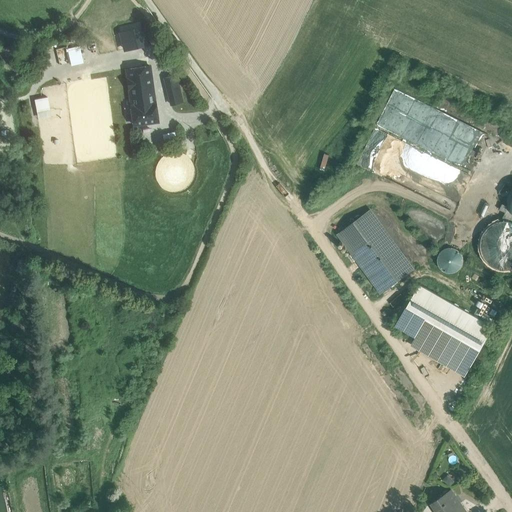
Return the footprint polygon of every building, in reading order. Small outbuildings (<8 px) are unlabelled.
[(117,27),(123,51),(150,44),(145,21),(117,27)] [(79,46),(66,49),(69,66),(83,63),(79,46)] [(151,65),(124,69),(133,127),(159,122),(151,65)] [(31,78),(25,71),(18,77),(24,84),(31,78)] [(177,74),(163,77),(170,106),(184,102),(177,74)] [(471,170),(488,132),(395,89),(378,125),(406,138),(409,148),(406,149),(409,159),(408,163),(430,173),(439,170),(438,173),(444,176),(438,178),(439,180),(435,188),(436,191),(431,192),(434,199),(445,196),(447,191),(465,185),(470,173),(453,165),(458,164),(471,170)] [(37,119),(50,117),(47,97),(34,100),(37,119)] [(414,270),(370,210),(338,233),(343,241),(357,260),(381,293),(414,270)] [(511,223),(506,222),(494,224),(485,231),(480,242),(480,254),(486,265),(497,271),(509,272),(511,270),(511,223)] [(357,260),(343,241),(338,245),(352,264),(357,260)] [(462,265),(463,260),(462,255),(459,251),(455,249),(450,248),(445,249),(441,252),(438,256),(438,261),(439,266),(441,270),(446,272),(451,273),(456,272),(460,269),(462,265)] [(493,327),(420,284),(396,325),(470,368),(493,327)] [(451,490),(432,503),(437,511),(440,511),(441,511),(465,511),(466,511),(451,490)]
